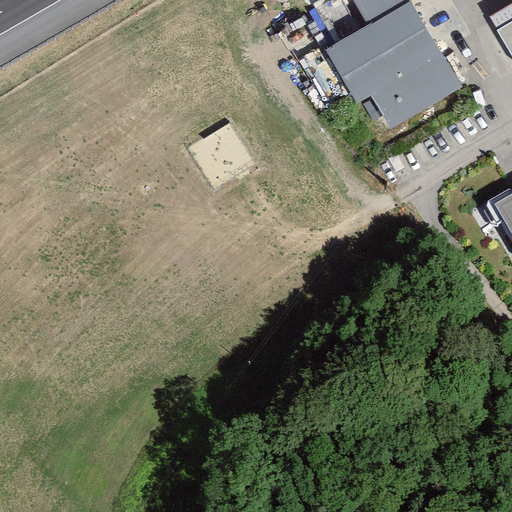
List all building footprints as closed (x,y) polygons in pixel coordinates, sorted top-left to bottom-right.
[(346,0),(361,23),(398,2),(396,0),(346,0)] [(511,1),(484,19),(511,65),(511,1)] [(361,28),(321,51),(351,104),(364,96),(434,54),(403,3),(361,28)] [(434,54),(364,96),(387,131),(456,88),(434,54)] [(511,228),(501,235),(511,252),(511,228)]
